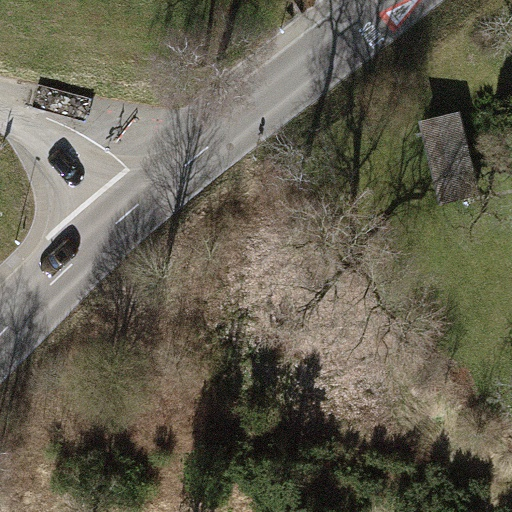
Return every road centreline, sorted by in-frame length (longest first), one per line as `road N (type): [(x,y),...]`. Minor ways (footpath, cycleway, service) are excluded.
road 1 (tertiary): [(151,194),(388,0)]
road 2 (tertiary): [(0,337),(151,194)]
road 3 (unclassified): [(0,102),(98,144),(151,194)]
